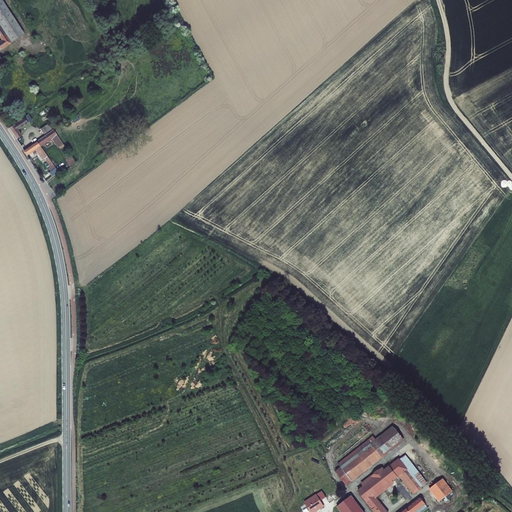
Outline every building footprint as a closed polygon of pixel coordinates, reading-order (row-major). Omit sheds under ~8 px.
[(0,0),(0,38),(1,40),(0,40),(0,50),(11,43),(11,42),(24,34),(2,0),(0,0)] [(31,117),(29,114),(10,127),(15,135),(30,127),(27,120),(31,117)] [(40,128),(44,134),(52,129),(48,123),(40,128)] [(37,140),(41,146),(52,138),(59,147),(63,144),(53,129),(45,135),(37,140)] [(37,140),(23,150),(27,155),(37,148),(43,158),(47,155),(41,146),(37,140)] [(67,159),(71,166),(75,163),(71,156),(67,159)] [(335,471),(347,486),(405,441),(393,426),(375,439),(373,436),(338,463),(341,467),(335,471)] [(373,478),(357,491),(374,511),(388,511),(377,498),(395,483),(393,482),(398,477),(399,476),(413,465),(405,455),(400,459),(399,458),(384,469),(383,467),(371,476),(373,478)] [(413,465),(399,476),(415,496),(423,488),(422,487),(427,483),(413,465)] [(443,478),(429,489),(439,501),(453,490),(443,478)] [(322,490),(316,494),(321,502),(326,498),(322,490)] [(316,494),(305,501),(310,511),(315,511),(324,506),(321,502),(316,494)] [(364,511),(351,495),(336,506),(340,511),(364,511)] [(423,511),(429,508),(420,497),(406,508),(407,509),(402,511),(423,511)]
